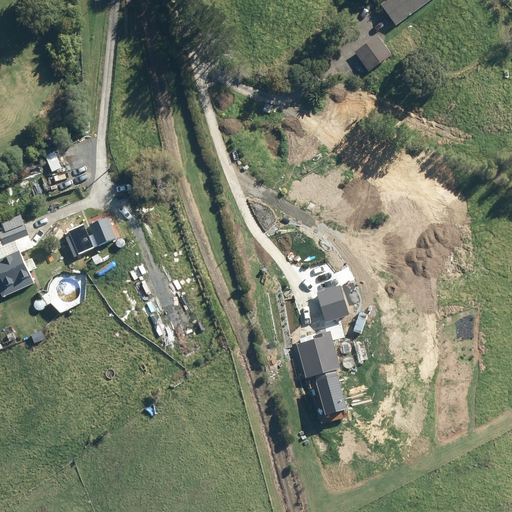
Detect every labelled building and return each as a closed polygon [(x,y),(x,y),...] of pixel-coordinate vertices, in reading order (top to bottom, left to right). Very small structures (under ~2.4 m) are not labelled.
[(383,0),(379,3),(394,24),(425,0),(383,0)] [(381,33),(352,47),(363,69),(392,55),(381,33)] [(110,215),(88,225),(96,246),(119,236),(110,215)] [(103,251),(93,255),(98,266),(107,262),(103,251)] [(18,254),(0,260),(0,289),(1,292),(28,281),(18,254)] [(71,309),(51,289),(33,304),(35,306),(29,313),(36,319),(41,314),(42,316),(53,305),(64,316),(71,309)]
